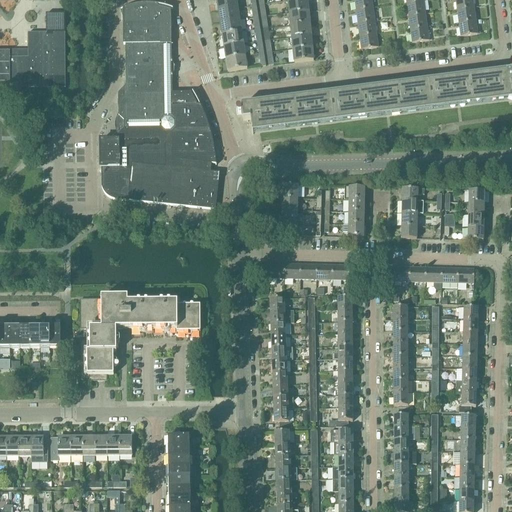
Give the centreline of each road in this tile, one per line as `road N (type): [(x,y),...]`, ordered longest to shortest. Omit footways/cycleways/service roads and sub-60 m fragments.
road 1 (tertiary): [(239,170),(511,161)]
road 2 (residential): [(370,511),(370,261)]
road 3 (residential): [(493,511),(499,263)]
road 4 (residential): [(498,0),(502,58),(342,77)]
road 5 (tertiary): [(244,412),(239,258)]
road 6 (residential): [(0,413),(153,412)]
road 7 (residential): [(370,261),(239,258)]
road 8 (residential): [(342,77),(213,98)]
road 9 (residential): [(499,263),(370,261)]
